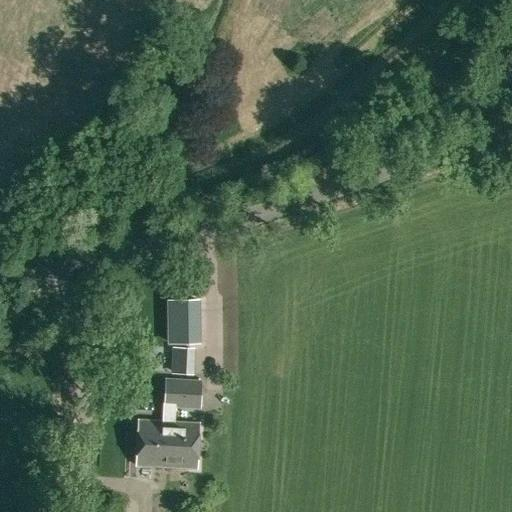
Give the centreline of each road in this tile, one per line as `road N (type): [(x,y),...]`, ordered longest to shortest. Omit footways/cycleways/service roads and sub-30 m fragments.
road 1 (unclassified): [(86,264),(511,120)]
road 2 (unclassified): [(77,511),(86,264)]
